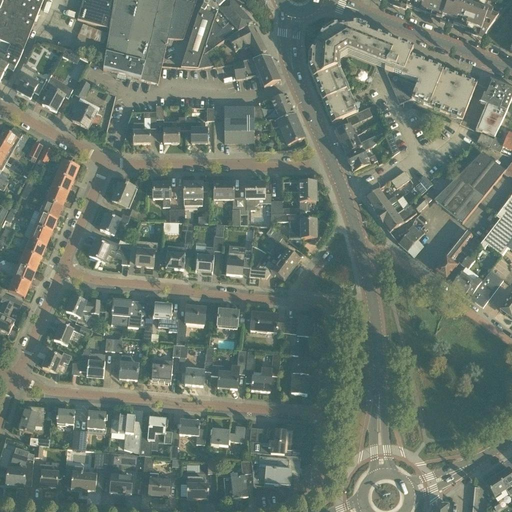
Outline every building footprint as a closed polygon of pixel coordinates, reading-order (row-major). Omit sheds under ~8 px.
[(0,41),(16,48),(23,51),(37,17),(39,12),(43,0),(2,0),(2,2),(0,7),(0,41)] [(82,0),(77,21),(109,30),(113,3),(113,2),(113,0),(82,0)] [(103,72),(134,80),(139,82),(159,0),(113,0),(113,2),(113,3),(109,30),(103,72)] [(176,0),(159,0),(139,82),(158,86),(162,68),(168,41),(175,6),(176,0)] [(176,0),(175,6),(168,41),(183,42),(197,0),(176,0)] [(202,58),(206,47),(207,42),(213,26),(219,10),(229,0),(206,0),(197,17),(181,69),(198,70),(202,58)] [(206,47),(242,14),(229,0),(219,10),(213,26),(207,42),(206,47)] [(406,8),(432,17),(441,20),(440,24),(452,28),(453,25),(460,28),(469,4),(460,1),(461,1),(458,0),(381,0),(381,2),(405,11),(406,8)] [(485,0),(460,0),(461,1),(460,1),(469,4),(482,9),(485,0)] [(465,33),(482,39),(488,31),(500,16),(482,9),(469,4),(460,28),(466,30),(465,33)] [(511,16),(504,11),(482,39),(493,44),(496,40),(499,42),(496,45),(507,50),(511,42),(511,16)] [(206,47),(202,58),(205,56),(205,55),(222,43),(220,41),(233,30),(234,29),(238,33),(252,25),(242,14),(206,47)] [(249,47),(254,57),(259,56),(266,52),(252,25),(238,33),(228,40),(231,45),(235,54),(249,47)] [(435,108),(440,110),(440,112),(451,116),(451,114),(457,116),(456,119),(462,121),(477,85),(471,82),(470,85),(464,82),(465,80),(454,76),(453,78),(447,76),(448,73),(438,69),(437,71),(431,69),(432,67),(421,63),(420,65),(415,63),(416,60),(401,55),(404,47),(388,41),(387,43),(380,40),(381,38),(356,28),(356,26),(331,28),(331,31),(325,35),(323,34),(308,58),(310,59),(311,69),(308,70),(316,88),(319,87),(321,94),(319,94),(326,110),(328,109),(331,116),(329,116),(332,125),(355,115),(336,70),(335,71),(334,69),(336,68),(337,60),(335,60),(335,57),(337,56),(339,57),(345,53),(344,52),(347,50),(349,51),(349,53),(386,68),(384,71),(401,78),(394,95),(399,106),(412,101),(417,103),(418,101),(424,103),(423,105),(434,110),(435,108)] [(0,82),(7,69),(13,72),(19,61),(23,51),(16,48),(12,57),(6,54),(1,63),(0,61),(0,82)] [(202,58),(198,70),(213,68),(205,56),(202,58)] [(265,90),(280,83),(269,59),(243,63),(243,64),(234,65),(236,82),(260,79),(265,90)] [(35,75),(22,68),(15,81),(21,85),(17,93),(30,101),(34,94),(38,97),(43,87),(32,82),(35,75)] [(43,91),(49,94),(45,102),(44,102),(43,104),(42,107),(56,114),(65,98),(69,100),(73,92),(50,79),(43,91)] [(80,100),(83,102),(91,87),(81,82),(73,96),(80,100)] [(496,139),(505,117),(511,99),(511,87),(507,86),(506,88),(489,82),(480,103),(487,106),(477,131),(496,139)] [(271,101),(279,121),(294,116),(286,96),(271,101)] [(96,114),(78,105),(77,104),(72,113),(77,115),(72,123),(87,131),(96,114)] [(253,109),(254,124),(265,122),(260,108),(253,109)] [(254,124),(253,109),(224,110),(224,133),(230,133),(236,133),(242,133),(248,133),(254,133),(254,124)] [(359,114),(356,116),(360,123),(372,118),(369,112),(368,110),(359,114)] [(133,125),(133,133),(133,146),(150,146),(150,133),(150,130),(156,130),(156,122),(157,122),(157,114),(156,114),(143,114),(144,120),(144,125),(133,125)] [(294,116),(279,121),(269,122),(273,130),(279,127),(287,147),(304,140),(294,116)] [(164,124),(164,132),(163,146),(179,146),(179,132),(178,132),(178,124),(164,124)] [(185,132),(191,132),(191,145),(207,145),(207,131),(205,131),(205,124),(185,124),(185,132)] [(355,138),(350,128),(349,127),(334,134),(340,145),(341,145),(355,138)] [(12,130),(9,135),(4,132),(1,137),(0,137),(0,144),(13,152),(19,141),(20,141),(23,136),(12,130)] [(505,143),(496,139),(492,150),(501,154),(503,148),(511,152),(511,134),(509,133),(505,143)] [(380,136),(375,138),(378,144),(382,141),(384,139),(382,135),(380,136)] [(493,141),(481,136),(477,144),(489,150),(493,141)] [(346,156),(361,149),(360,145),(356,137),(355,138),(341,145),(346,156)] [(377,144),(378,144),(375,138),(369,140),(373,147),(377,144)] [(0,158),(7,163),(13,152),(0,144),(0,158)] [(35,144),(31,153),(29,157),(32,159),(30,162),(34,164),(36,161),(42,148),(35,144)] [(38,161),(36,167),(42,169),(44,164),(46,165),(52,153),(45,149),(39,162),(38,161)] [(363,152),(347,160),(351,170),(353,169),(354,171),(353,171),(353,172),(352,172),(352,173),(353,173),(353,174),(354,174),(355,173),(356,174),(357,173),(356,173),(377,163),(374,157),(367,160),(363,152)] [(462,226),(503,176),(505,173),(482,155),(434,202),(462,226)] [(57,176),(73,183),(79,169),(78,168),(78,169),(77,169),(77,167),(72,165),(71,167),(63,163),(64,161),(63,161),(57,176)] [(511,163),(505,173),(503,176),(511,179),(511,163)] [(12,165),(9,170),(20,177),(23,172),(17,168),(12,165)] [(42,169),(36,167),(33,173),(38,176),(42,169)] [(404,173),(390,183),(396,191),(410,181),(404,173)] [(47,187),(51,189),(67,196),(73,183),(57,176),(52,174),(47,187)] [(415,189),(421,196),(433,187),(424,177),(418,182),(420,185),(415,189)] [(26,185),(23,192),(29,194),(32,188),(26,185)] [(153,186),(153,188),(147,188),(146,188),(146,198),(147,198),(153,198),(153,201),(163,201),(163,210),(170,210),(169,201),(170,201),(170,185),(153,186)] [(184,208),(197,208),(202,208),(202,185),(183,185),(184,202),(184,208)] [(214,202),(234,202),(234,200),(233,185),(214,185),(214,202)] [(245,185),(246,194),(246,213),(255,213),(255,208),(255,201),(271,201),(271,196),(265,196),(264,185),(245,185)] [(299,204),(299,210),(282,210),(282,204),(271,204),(271,205),(271,217),(286,216),(299,216),(299,213),(309,213),(309,204),(316,204),(316,185),(283,185),(283,195),(299,195),(299,204)] [(127,187),(126,189),(119,186),(112,204),(127,210),(135,190),(127,187)] [(67,196),(51,189),(46,202),(62,209),(67,196)] [(387,203),(379,191),(365,200),(376,216),(389,206),(390,208),(398,203),(394,198),(387,203)] [(26,201),(29,194),(23,192),(20,198),(26,201)] [(422,199),(412,208),(419,214),(428,205),(433,200),(427,194),(422,199)] [(507,250),(511,243),(511,197),(496,219),(499,222),(495,227),(480,247),(484,250),(487,247),(501,257),(507,250)] [(62,209),(46,202),(41,215),(57,222),(62,209)] [(389,206),(376,216),(383,226),(403,211),(398,203),(390,208),(389,206)] [(403,211),(383,226),(389,235),(417,216),(410,207),(404,212),(403,211)] [(13,218),(16,212),(11,210),(8,216),(13,218)] [(132,211),(129,219),(141,224),(147,223),(146,217),(132,211)] [(177,225),(177,212),(169,212),(169,225),(177,225)] [(57,222),(41,215),(35,228),(51,235),(57,222)] [(499,222),(496,219),(491,215),(487,221),(495,227),(499,222)] [(13,218),(8,216),(5,222),(10,225),(13,218)] [(106,216),(100,232),(114,238),(120,222),(106,216)] [(289,244),(299,251),(301,241),(316,240),(316,222),(301,223),(289,224),(289,241),(292,241),(289,244)] [(194,226),(186,225),(184,245),(192,246),(194,226)] [(216,227),(215,238),(223,239),(224,227),(216,227)] [(398,246),(413,259),(423,248),(417,242),(424,234),(420,231),(418,233),(412,227),(407,233),(409,234),(398,246)] [(25,239),(46,248),(51,235),(35,228),(30,241),(25,239)] [(283,238),(271,229),(266,236),(278,245),(283,238)] [(465,232),(444,258),(445,260),(435,273),(440,276),(440,279),(442,280),(444,280),(446,281),(456,268),(451,264),(472,238),(465,232)] [(118,246),(131,251),(134,243),(122,238),(118,246)] [(26,249),(24,254),(40,261),(46,248),(25,239),(22,247),(26,249)] [(244,256),(251,256),(252,242),(246,242),(244,256)] [(129,265),(130,257),(130,252),(131,251),(118,246),(112,244),(110,249),(95,243),(93,249),(89,258),(104,265),(111,250),(123,255),(122,256),(121,266),(129,267),(129,265)] [(136,266),(135,268),(153,269),(155,253),(144,252),(145,244),(134,243),(131,251),(130,252),(130,257),(129,265),(136,266)] [(277,252),(272,258),(294,274),(299,267),(297,265),(300,262),(291,255),(292,253),(282,246),(277,252)] [(161,254),(161,257),(160,267),(166,267),(165,271),(183,272),(186,250),(167,248),(167,254),(161,254)] [(205,251),(205,254),(197,253),(195,274),(196,274),(196,272),(212,273),(212,275),(214,259),(214,252),(205,251)] [(35,274),(40,261),(24,254),(19,267),(35,274)] [(226,277),(242,278),(244,256),(228,254),(226,277)] [(472,297),(482,283),(477,279),(478,278),(468,271),(475,262),(468,256),(460,266),(465,270),(461,275),(452,287),(465,297),(467,293),(472,297)] [(294,274),(272,258),(268,263),(263,270),(274,278),(275,276),(284,283),(287,279),(289,280),(294,274)] [(19,267),(13,280),(30,286),(35,274),(19,267)] [(502,282),(496,278),(490,273),(482,283),(472,297),(470,300),(483,310),(502,282)] [(24,300),(30,286),(13,280),(8,292),(24,299),(23,300),(24,300)] [(0,309),(0,332),(1,333),(1,334),(5,336),(5,335),(8,336),(14,323),(8,320),(13,309),(19,311),(22,304),(10,299),(4,296),(0,304),(2,305),(0,309)] [(499,312),(511,321),(511,296),(499,312)] [(67,311),(66,314),(80,320),(83,312),(91,313),(91,314),(98,315),(100,303),(92,302),(92,305),(86,305),(86,304),(72,298),(69,306),(68,306),(66,311),(67,311)] [(114,302),(112,317),(112,323),(123,324),(124,328),(138,330),(140,306),(131,305),(131,304),(114,302)] [(149,311),(148,320),(149,320),(159,320),(158,329),(169,330),(169,333),(169,334),(177,334),(179,315),(178,315),(178,316),(171,315),(172,307),(154,306),(153,312),(149,312),(149,311)] [(204,325),(205,311),(186,309),(185,324),(204,325)] [(237,329),(238,314),(219,312),(217,328),(237,329)] [(276,335),(278,317),(252,315),(250,333),(276,335)] [(290,357),(298,358),(310,359),(311,351),(311,340),(312,340),(313,329),(315,329),(315,328),(313,327),(313,321),(313,320),(299,320),(299,319),(299,321),(285,319),(283,335),(297,336),(296,350),(291,349),(290,357)] [(67,348),(74,332),(60,327),(57,336),(56,335),(54,339),(55,340),(54,342),(67,348)] [(82,328),(79,335),(89,339),(92,332),(82,328)] [(151,344),(152,331),(145,330),(144,344),(151,344)] [(176,347),(180,347),(184,347),(185,333),(177,333),(176,347)] [(105,353),(113,354),(114,342),(106,341),(105,353)] [(122,342),(114,342),(113,354),(121,354),(122,342)] [(180,347),(176,347),(173,347),(172,359),(179,359),(180,347)] [(180,347),(179,359),(179,363),(185,364),(185,360),(186,360),(187,348),(184,348),(184,347),(180,347)] [(213,350),(208,350),(207,349),(205,363),(204,373),(211,374),(210,378),(211,378),(212,367),(213,350)] [(103,379),(103,380),(105,364),(104,364),(105,357),(90,356),(91,352),(85,351),(81,360),(80,373),(87,374),(86,378),(87,378),(87,377),(103,379)] [(244,376),(246,353),(238,352),(237,369),(212,367),(211,378),(218,378),(217,390),(218,390),(218,388),(230,390),(230,391),(237,392),(238,376),(237,376),(238,376),(244,376)] [(64,355),(62,359),(49,354),(42,370),(55,375),(56,374),(59,375),(64,364),(68,366),(71,358),(64,355)] [(246,385),(251,385),(251,393),(270,394),(271,378),(279,379),(281,356),(272,355),(271,371),(261,370),(260,379),(252,379),(254,354),(247,354),(245,378),(246,378),(246,385)] [(121,357),(120,365),(119,381),(120,381),(120,379),(127,379),(126,382),(137,383),(138,367),(130,366),(131,358),(121,357)] [(297,366),(308,367),(309,367),(310,359),(298,358),(297,366)] [(152,371),(152,376),(152,381),(161,382),(160,384),(168,384),(168,386),(170,373),(171,373),(172,362),(152,361),(152,371)] [(72,377),(79,377),(80,366),(73,365),(72,377)] [(203,388),(204,373),(186,371),(185,387),(203,388)] [(293,376),(291,396),(307,398),(307,397),(308,378),(309,378),(293,376)] [(43,429),(44,413),(44,410),(34,410),(32,415),(25,413),(19,432),(32,436),(35,428),(43,429)] [(57,422),(57,426),(74,427),(75,413),(58,412),(58,419),(57,419),(56,422),(57,422)] [(87,431),(104,432),(105,423),(104,422),(105,417),(106,417),(106,416),(88,414),(87,431)] [(139,456),(141,434),(141,431),(134,431),(135,418),(120,417),(119,422),(113,422),(112,421),(111,435),(126,436),(125,451),(131,454),(139,456)] [(152,442),(154,442),(154,444),(171,446),(172,435),(172,434),(165,433),(166,421),(149,420),(148,435),(141,434),(139,456),(138,458),(144,459),(150,459),(152,442)] [(180,422),(179,437),(197,438),(196,446),(205,447),(206,432),(199,431),(200,424),(180,422)] [(212,432),(212,438),(211,446),(228,448),(228,442),(243,444),(245,429),(236,429),(235,436),(229,435),(229,433),(212,432)] [(251,444),(253,454),(259,455),(292,458),(292,452),(284,452),(286,433),(275,432),(274,444),(262,443),(263,431),(251,430),(249,444),(251,444)] [(72,452),(79,452),(80,434),(73,433),(72,452)] [(80,434),(79,452),(86,453),(87,436),(87,434),(80,434)] [(50,442),(37,440),(37,448),(49,449),(50,442)] [(34,456),(34,459),(42,460),(43,453),(48,453),(49,449),(37,448),(35,448),(35,450),(34,456)] [(178,449),(170,448),(169,461),(177,461),(178,449)] [(97,454),(96,472),(104,473),(105,467),(104,467),(105,454),(101,454),(97,454)] [(250,455),(251,463),(252,475),(253,488),(254,488),(255,485),(273,487),(281,487),(281,488),(287,488),(290,488),(290,485),(291,481),(298,481),(299,476),(301,476),(302,471),(299,470),(300,459),(292,458),(259,455),(253,454),(253,455),(250,455)] [(14,471),(8,471),(6,486),(17,487),(17,489),(23,489),(23,487),(24,487),(26,467),(25,467),(27,461),(15,457),(15,456),(14,456),(12,464),(12,465),(12,464),(16,465),(14,471)] [(153,460),(144,459),(143,477),(142,487),(149,487),(148,497),(168,499),(168,500),(170,483),(168,482),(168,480),(167,479),(163,478),(162,480),(162,482),(157,482),(158,476),(152,475),(153,460)] [(216,463),(207,463),(207,476),(216,476),(216,463)] [(237,475),(237,479),(231,480),(223,481),(225,502),(226,502),(226,501),(248,499),(248,498),(247,499),(245,476),(252,475),(251,463),(240,463),(241,475),(237,475)] [(52,466),(40,465),(39,469),(38,482),(41,482),(40,489),(43,489),(43,490),(47,490),(47,489),(57,490),(58,475),(59,465),(52,465),(52,466)] [(83,475),(83,469),(74,468),(73,474),(72,474),(72,480),(69,480),(68,489),(71,489),(71,491),(72,492),(72,490),(88,491),(87,493),(95,494),(97,477),(83,475)] [(497,478),(505,491),(511,486),(511,475),(509,470),(497,478)] [(125,495),(131,496),(132,480),(121,479),(121,473),(112,472),(110,495),(111,495),(123,496),(124,497),(125,495)] [(209,487),(203,487),(203,478),(187,478),(187,486),(186,501),(208,501),(209,487)] [(485,485),(495,500),(501,496),(501,494),(505,491),(497,478),(485,485)] [(497,502),(491,506),(495,511),(496,511),(501,509),(497,502)]
